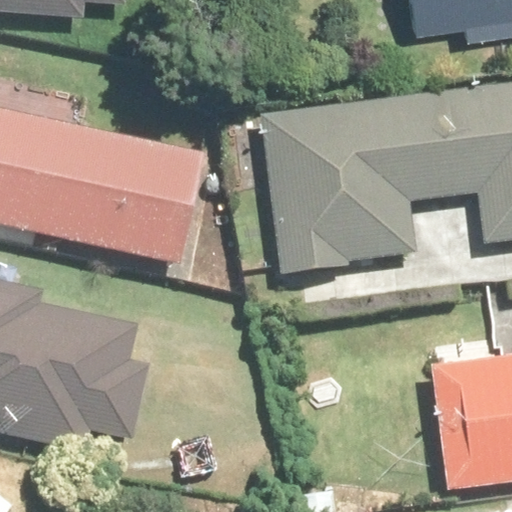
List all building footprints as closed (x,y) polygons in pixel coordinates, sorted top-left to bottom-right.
[(0,0),(0,19),(64,21),(64,0),(0,0)] [(511,0),(388,0),(395,38),(440,31),(443,50),(511,38),(511,0)] [(511,89),(244,124),(264,281),(406,262),(400,214),(462,206),(469,262),(511,256),(511,89)] [(190,153),(0,110),(0,240),(163,276),(190,153)] [(21,293),(0,288),(0,444),(75,459),(78,441),(115,448),(127,382),(115,380),(123,338),(16,318),(21,293)] [(511,360),(414,374),(431,498),(511,487),(511,360)]
